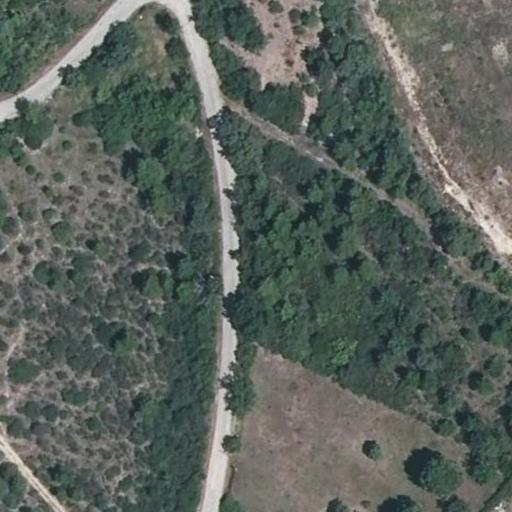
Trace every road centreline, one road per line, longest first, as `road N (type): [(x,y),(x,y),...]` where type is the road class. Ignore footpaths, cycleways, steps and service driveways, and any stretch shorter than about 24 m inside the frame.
road 1 (track): [(179,0),(219,128),(228,247),(227,391),(208,511)]
road 2 (unclassified): [(0,112),(41,90),(133,0)]
